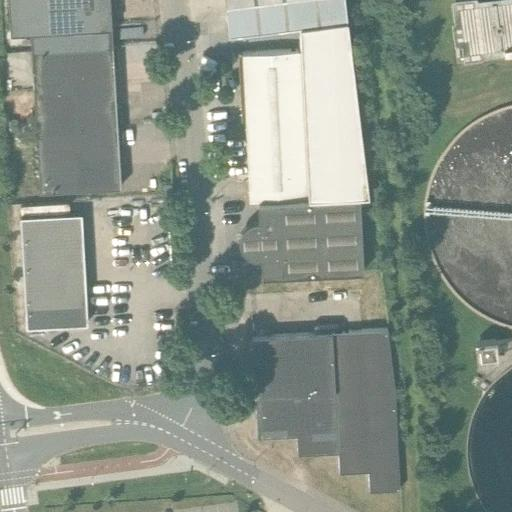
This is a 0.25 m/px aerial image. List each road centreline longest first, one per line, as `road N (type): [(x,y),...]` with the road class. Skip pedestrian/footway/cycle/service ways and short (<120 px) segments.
road 1 (residential): [(176,439),(202,378),(173,0)]
road 2 (residential): [(176,439),(133,424),(0,437)]
road 3 (residential): [(311,511),(176,439)]
